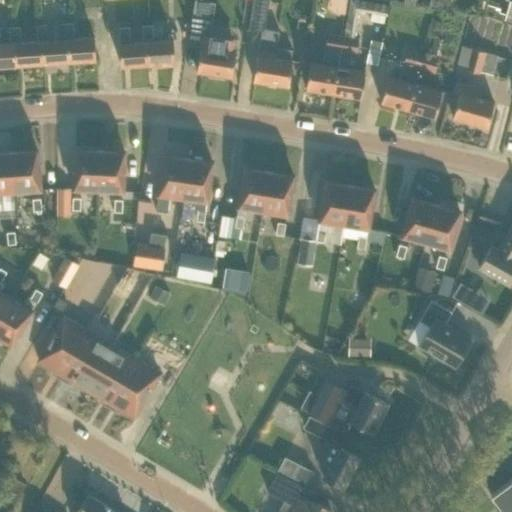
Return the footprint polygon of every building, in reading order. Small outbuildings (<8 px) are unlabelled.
[(79,0),(80,8),(103,6),(102,0),(79,0)] [(237,41),(210,37),(216,3),(199,0),(195,0),(189,38),(202,40),(197,71),(232,77),(237,41)] [(267,0),(251,0),(248,29),(263,31),(267,0)] [(337,14),(338,12),(343,13),(344,0),(326,0),(325,6),(337,14)] [(355,36),(355,32),(357,32),(359,20),(357,20),(359,10),(371,12),(370,17),(382,19),(384,6),(350,0),(344,34),(355,36)] [(442,0),(430,0),(429,8),(441,10),(442,0)] [(453,12),(455,1),(446,0),(442,0),(441,10),(453,12)] [(499,11),(500,8),(487,4),(484,13),(504,19),(506,14),(499,11)] [(63,22),(64,39),(67,38),(68,61),(96,59),(94,37),(74,38),(73,21),(63,22)] [(37,41),(40,40),(42,62),(68,61),(67,38),(64,39),(47,40),(46,24),(36,24),(37,41)] [(142,41),(146,41),(147,63),(174,61),(173,39),(152,41),(151,24),(141,25),(142,41)] [(9,26),(10,42),(13,42),(15,64),(42,62),(40,40),(37,41),(21,42),(19,25),(9,26)] [(146,41),(142,41),(129,42),(128,26),(118,27),(119,43),(118,43),(120,65),(147,63),(146,41)] [(333,93),(340,52),(342,37),(327,35),(324,50),(322,64),(310,62),(305,89),(333,93)] [(342,37),(340,52),(333,93),(361,97),(365,70),(350,68),(352,54),(357,55),(359,39),(342,37)] [(440,54),(444,40),(434,37),(430,52),(440,54)] [(368,52),(379,54),(382,42),(371,39),(368,52)] [(13,42),(10,42),(0,43),(0,65),(15,64),(13,42)] [(258,44),(252,80),(288,86),(292,60),(290,60),(292,50),(276,48),(276,47),(258,44)] [(479,74),(480,72),(492,76),(497,56),(461,46),(457,64),(466,67),(466,70),(479,74)] [(407,109),(414,83),(418,69),(422,55),(407,51),(403,65),(408,67),(404,80),(387,75),(380,102),(407,109)] [(438,59),(422,55),(418,69),(434,73),(438,59)] [(452,117),(486,127),(493,102),(475,97),(478,87),(462,82),(452,117)] [(414,83),(407,109),(434,117),(441,90),(414,83)] [(73,189),(97,190),(99,150),(75,149),(73,189)] [(37,150),(12,151),(15,191),(39,190),(37,150)] [(124,151),(99,150),(97,190),(122,191),(124,151)] [(0,192),(15,191),(12,151),(0,152),(0,192)] [(157,194),(182,198),(187,158),(163,154),(157,194)] [(206,201),(212,161),(187,158),(182,198),(195,199),(206,201)] [(238,206),(262,211),(269,171),(244,167),(238,206)] [(293,175),(269,171),(262,211),(286,215),(293,175)] [(319,220),(343,224),(350,185),(325,181),(319,220)] [(374,189),(350,185),(343,224),(367,228),(374,189)] [(70,216),(70,188),(57,188),(57,216),(70,216)] [(401,236),(425,243),(435,204),(412,197),(401,236)] [(33,198),(33,210),(41,210),(40,198),(33,198)] [(114,210),(122,211),(122,200),(114,199),(114,210)] [(197,208),(197,215),(196,220),(203,221),(206,201),(195,199),(194,208),(197,208)] [(459,210),(435,204),(425,243),(448,249),(459,210)] [(242,228),(244,216),(236,215),(235,218),(234,225),(234,227),(242,228)] [(221,216),(219,235),(233,237),(234,227),(234,225),(235,218),(221,216)] [(297,242),(301,221),(288,219),(285,239),(297,242)] [(283,235),(285,223),(277,222),(275,234),(283,235)] [(511,223),(498,249),(491,245),(479,267),(509,285),(511,280),(511,223)] [(325,230),(317,228),(315,240),(316,240),(324,242),(325,230)] [(6,231),(7,244),(16,243),(15,231),(6,231)] [(358,235),(356,247),(364,249),(366,236),(358,235)] [(312,265),(316,240),(315,240),(300,238),(296,263),(312,265)] [(161,269),(164,246),(136,243),(133,265),(161,269)] [(396,255),(404,257),(406,246),(399,244),(396,255)] [(39,251),(31,263),(41,269),(48,257),(39,251)] [(75,304),(104,314),(121,263),(88,252),(81,274),(85,275),(75,304)] [(210,281),(214,258),(181,252),(176,275),(210,281)] [(436,266),(443,268),(446,257),(439,255),(436,266)] [(65,288),(78,265),(64,257),(51,280),(65,288)] [(419,266),(413,286),(430,291),(436,271),(419,266)] [(126,291),(132,281),(122,276),(116,286),(126,291)] [(460,282),(452,296),(472,307),(480,294),(460,282)] [(155,285),(148,296),(163,304),(169,293),(155,285)] [(29,298),(36,302),(42,293),(35,289),(29,298)] [(0,316),(11,298),(0,291),(0,316)] [(58,297),(52,306),(60,311),(66,302),(58,297)] [(31,310),(11,298),(0,316),(0,338),(11,345),(31,310)] [(431,300),(419,320),(418,320),(407,339),(421,348),(420,350),(434,358),(435,355),(455,367),(471,339),(445,324),(452,312),(431,300)] [(88,331),(64,317),(38,360),(62,375),(88,331)] [(111,345),(88,331),(62,375),(86,388),(111,345)] [(369,355),(370,338),(348,338),(348,355),(369,355)] [(86,388),(109,402),(135,358),(111,345),(86,388)] [(109,402),(133,416),(159,373),(135,358),(109,402)] [(325,380),(317,394),(310,391),(301,408),(326,421),(340,394),(344,397),(344,398),(357,405),(349,421),(370,432),(386,402),(365,391),(364,392),(350,385),(347,391),(325,380)] [(325,436),(319,449),(315,456),(329,463),(322,476),(342,487),(358,457),(339,447),(340,444),(325,436)] [(277,469),(306,484),(313,470),(284,456),(277,469)] [(289,511),(328,511),(330,510),(310,500),(314,493),(300,485),(275,472),(265,492),(293,506),(289,511)] [(25,484),(8,474),(0,488),(0,498),(13,505),(25,484)] [(511,511),(511,477),(491,493),(504,511),(511,511)] [(76,511),(117,511),(88,494),(76,511)]
